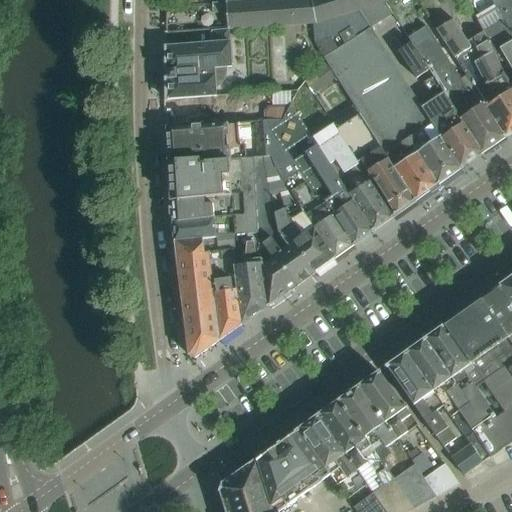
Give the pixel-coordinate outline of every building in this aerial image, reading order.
[(359,11),(386,2),(390,0),(278,0),(210,5),(211,15),(225,14),(226,31),(227,31),(315,24),(359,11)] [(511,0),(492,0),(503,19),(508,30),(509,29),(511,34),(511,0)] [(393,13),(386,2),(359,11),(369,27),(392,13),(393,13)] [(508,30),(503,19),(482,34),(507,81),(511,89),(511,34),(509,29),(508,30)] [(467,43),(453,20),(436,30),(454,59),(468,49),(469,46),(467,43)] [(461,168),(423,108),(421,108),(369,28),(356,36),(350,27),(339,34),(345,44),(346,43),(438,185),(461,168)] [(230,66),(228,45),(227,31),(226,31),(214,32),(214,34),(215,46),(186,48),(166,48),(165,72),(165,73),(167,73),(167,79),(165,79),(166,100),(216,96),(215,90),(219,88),(221,86),(223,84),(225,81),(226,78),(227,75),(227,73),(227,71),(227,66),(230,66)] [(506,137),(487,107),(484,103),(479,106),(470,91),(468,92),(429,32),(412,43),(430,71),(429,71),(444,94),(444,93),(483,153),(505,138),(506,137)] [(511,132),(511,89),(507,81),(482,34),(473,40),(467,43),(469,46),(468,49),(454,59),(484,103),(487,107),(506,137),(511,132)] [(346,43),(345,44),(323,57),(329,65),(337,79),(357,112),(415,201),(438,185),(346,43)] [(430,71),(412,43),(398,53),(416,80),(429,71),(430,71)] [(318,90),(337,79),(329,65),(309,77),(318,90)] [(483,153),(444,93),(444,94),(423,108),(461,168),(483,153)] [(313,140),(291,104),(282,119),(285,148),(270,158),(274,171),(275,170),(287,162),(291,159),(303,177),(307,175),(298,161),(318,147),(313,140)] [(415,201),(357,112),(341,123),(352,140),(358,136),(371,157),(362,163),(395,215),(415,201)] [(202,125),(167,128),(169,161),(201,159),(201,162),(251,160),(253,160),(263,159),(270,158),(285,148),(282,119),(266,120),(228,123),(202,125)] [(334,127),(313,140),(318,147),(319,149),(320,148),(373,231),(392,218),(369,182),(365,185),(354,168),(358,165),(339,136),(334,127)] [(373,231),(320,148),(319,149),(318,147),(298,161),(307,175),(303,177),(309,187),(316,198),(323,194),(329,204),(330,203),(332,206),(330,208),(354,245),(373,231)] [(274,171),(270,158),(263,159),(264,171),(266,171),(274,171)] [(253,160),(251,160),(201,162),(201,159),(169,161),(172,201),(192,200),(233,197),(234,216),(235,235),(235,236),(258,234),(253,160)] [(298,285),(279,254),(282,252),(272,237),(273,233),(266,171),(264,171),(263,159),(253,160),(258,234),(261,249),(263,266),(268,307),(298,285)] [(316,198),(309,187),(303,177),(291,159),(287,162),(319,210),(326,205),(329,209),(330,208),(332,206),(330,203),(329,204),(323,194),(316,198)] [(290,225),(286,210),(275,170),(274,171),(266,171),(273,233),(272,237),(282,252),(279,254),(298,285),(316,272),(287,227),(290,225)] [(313,225),(311,226),(275,170),(286,210),(290,225),(287,227),(316,272),(335,259),(313,225)] [(234,216),(233,197),(192,200),(172,201),(173,222),(234,216)] [(354,245),(330,208),(329,209),(326,205),(319,210),(326,221),(317,227),(314,224),(313,225),(335,259),(354,245)] [(234,216),(173,222),(174,242),(216,238),(216,235),(235,235),(234,216)] [(268,307),(263,266),(261,249),(258,234),(235,236),(234,236),(235,250),(234,251),(231,251),(241,326),(268,307)] [(218,253),(210,254),(221,341),(241,326),(231,251),(234,251),(235,250),(234,236),(235,236),(235,235),(216,235),(216,238),(218,253)] [(221,341),(210,254),(218,253),(216,238),(174,242),(185,323),(182,324),(182,329),(186,329),(189,357),(193,358),(197,359),(221,341)] [(511,279),(501,287),(511,302),(511,279)] [(511,302),(501,287),(482,301),(511,344),(511,302)] [(511,344),(482,301),(443,328),(480,380),(474,385),(477,389),(484,384),(504,413),(497,419),(511,441),(511,344)] [(480,380),(443,328),(407,354),(434,392),(443,405),(470,444),(470,443),(484,462),(511,442),(511,441),(497,419),(477,389),(474,385),(480,380)] [(443,405),(434,392),(407,354),(387,368),(443,446),(455,437),(436,410),(443,405)] [(416,424),(380,373),(359,388),(395,440),(408,431),(408,430),(416,424)] [(395,440),(359,388),(338,402),(369,446),(380,439),(386,446),(395,440)] [(369,446),(338,402),(318,417),(356,470),(368,462),(362,452),(369,446)] [(356,470),(318,417),(297,432),(329,475),(332,473),(340,467),(347,477),(356,470)] [(329,475),(297,432),(276,447),(307,491),(329,475)] [(470,443),(470,444),(451,457),(450,457),(464,477),(484,462),(470,443)] [(277,511),(307,491),(276,447),(256,462),(272,511),(277,511)] [(272,511),(256,462),(222,486),(219,493),(225,511),(272,511)] [(460,485),(445,463),(444,464),(434,471),(424,478),(438,497),(448,492),(459,486),(460,485)] [(438,497),(424,478),(416,466),(405,473),(394,481),(414,510),(426,504),(438,497)] [(410,511),(414,510),(394,481),(384,488),(374,495),(385,511),(410,511)] [(385,511),(374,495),(364,501),(354,508),(356,511),(385,511)]
